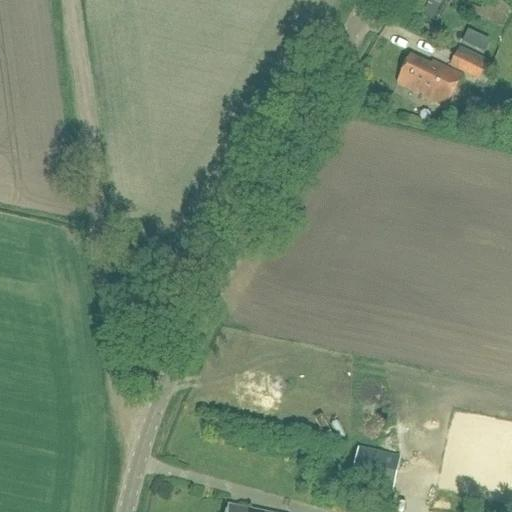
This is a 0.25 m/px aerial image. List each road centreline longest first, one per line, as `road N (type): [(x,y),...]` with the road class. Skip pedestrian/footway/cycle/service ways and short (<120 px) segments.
road 1 (unclassified): [(127,511),(143,440),(185,341),(368,0)]
road 2 (track): [(68,0),(111,365),(125,420),(143,440)]
